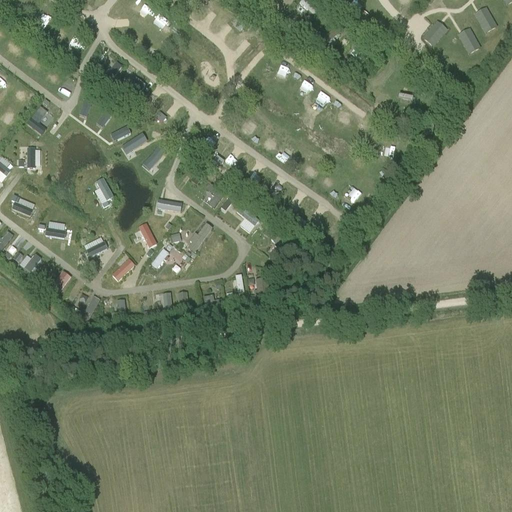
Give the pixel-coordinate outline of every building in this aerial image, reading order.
[(486,9),(475,14),(486,34),(497,28),(486,9)] [(226,41),(232,45),(240,34),(233,30),(226,41)] [(459,35),(471,55),(481,50),(469,30),(459,35)] [(98,75),(109,84),(123,67),(111,58),(98,75)] [(203,77),(197,84),(213,98),(219,91),(203,77)] [(141,96),(146,84),(133,80),(129,92),(141,96)] [(82,109),(79,116),(87,119),(90,112),(82,109)] [(35,128),(31,134),(38,139),(43,133),(35,128)] [(125,129),(111,136),(115,144),(129,136),(125,129)] [(268,143),(277,146),(280,138),(271,135),(268,143)] [(143,137),(122,146),(126,154),(146,146),(143,137)] [(212,155),(219,146),(213,140),(205,149),(212,155)] [(289,146),(283,155),(292,161),(298,152),(289,146)] [(41,169),(41,151),(27,151),(27,169),(41,169)] [(143,166),(150,172),(160,159),(152,154),(143,166)] [(0,160),(0,183),(1,185),(12,173),(7,169),(11,164),(3,157),(0,160)] [(95,193),(102,205),(115,198),(105,179),(96,184),(99,191),(95,193)] [(343,200),(351,206),(358,198),(350,192),(343,200)] [(296,213),(302,206),(289,196),(279,209),(288,215),(292,210),(296,213)] [(11,212),(32,217),(35,204),(14,199),(11,212)] [(157,202),(157,212),(181,214),(182,204),(157,202)] [(47,239),(72,240),(73,226),(48,225),(47,239)] [(148,225),(139,229),(149,250),(158,246),(148,225)] [(206,225),(197,237),(187,230),(181,238),(191,244),(187,249),(195,255),(213,229),(206,225)] [(174,244),(182,241),(180,234),(172,237),(174,244)] [(84,247),(89,259),(108,252),(103,240),(84,247)] [(158,270),(170,255),(163,251),(152,266),(158,270)] [(36,255),(32,260),(28,257),(18,270),(28,278),(42,260),(36,255)] [(129,260),(112,277),(119,284),(135,267),(129,260)] [(243,276),(236,277),(239,296),(245,295),(243,276)] [(127,320),(126,302),(112,303),(113,321),(127,320)]
